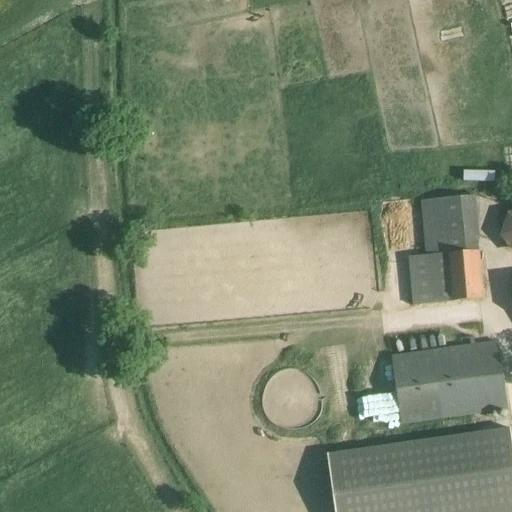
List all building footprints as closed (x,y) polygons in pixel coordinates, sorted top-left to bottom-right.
[(413,307),(452,304),(485,300),(481,253),(482,253),(476,197),(421,202),(426,257),(409,258),(413,307)] [(511,212),(509,213),(500,237),(511,250),(511,212)] [(392,357),(401,427),(509,411),(499,342),(392,357)] [(383,396),(358,395),(357,416),(382,417),(383,396)] [(327,455),(335,511),(511,511),(511,437),(511,429),(327,455)]
